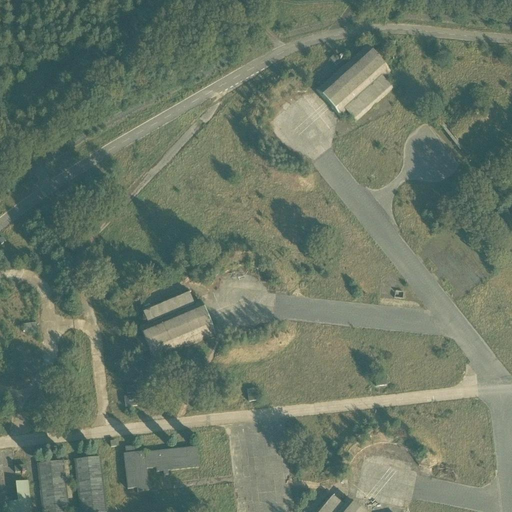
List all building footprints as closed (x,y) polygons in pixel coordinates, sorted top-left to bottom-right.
[(368,46),(317,89),(340,117),(346,112),(355,122),(393,90),(383,78),(390,73),(368,46)] [(463,150),(464,151),(492,128),(471,101),(442,124),(443,125),(448,131),(447,132),(457,145),(458,144),(463,150)] [(148,352),(153,363),(215,336),(200,301),(193,304),(188,292),(150,308),(143,311),(142,312),(146,323),(138,327),(142,338),(135,341),(141,355),(148,352)] [(23,326),(24,335),(37,334),(36,325),(23,326)] [(238,342),(239,349),(261,346),(275,334),(271,329),(268,331),(258,340),(238,342)] [(170,363),(172,367),(179,365),(175,357),(169,360),(170,361),(168,361),(169,363),(170,363)] [(375,376),(376,387),(386,386),(385,375),(375,376)] [(247,392),(248,403),(258,402),(257,391),(247,392)] [(124,399),(125,408),(137,407),(136,398),(124,399)] [(137,490),(137,494),(148,493),(146,470),(156,469),(156,473),(163,472),(164,476),(168,476),(167,472),(198,469),(196,449),(163,452),(144,454),(134,455),(133,448),(125,449),(126,456),(124,456),(127,491),(137,490)] [(74,461),(80,511),(105,511),(100,459),(74,461)] [(37,465),(42,511),(68,511),(67,500),(63,463),(37,465)] [(21,473),(22,475),(24,475),(24,473),(26,473),(26,467),(14,468),(15,474),(21,473)] [(7,504),(7,511),(27,511),(28,510),(30,510),(27,483),(16,484),(18,503),(7,504)] [(362,511),(346,499),(342,504),(330,495),(317,511),(362,511)]
